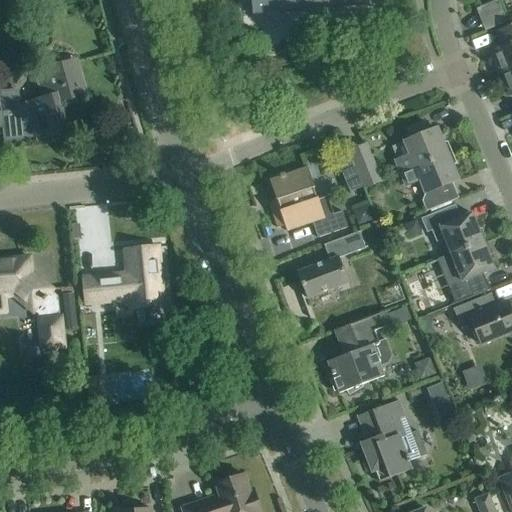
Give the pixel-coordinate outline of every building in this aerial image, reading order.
[(245,0),(247,16),(363,4),(362,0),(245,0)] [(502,0),(495,0),(479,7),(488,29),(511,19),(502,0)] [(501,74),(511,69),(511,25),(501,30),(507,45),(492,51),(501,74)] [(19,90),(0,91),(0,121),(2,121),(4,142),(24,140),(24,138),(36,134),(38,139),(59,133),(60,137),(77,132),(70,109),(81,106),(78,96),(80,96),(71,63),(42,71),(49,96),(20,104),(19,90)] [(511,69),(501,74),(510,96),(511,94),(511,69)] [(401,174),(452,153),(448,142),(442,141),(437,128),(425,134),(420,123),(407,128),(411,139),(404,142),(409,155),(395,161),(401,174)] [(364,189),(381,182),(366,145),(349,151),(364,189)] [(456,163),(452,153),(401,174),(406,186),(420,180),(425,194),(422,201),(426,212),(452,201),(446,185),(458,180),(453,167),(456,163)] [(269,180),(276,199),(268,202),(277,228),(285,226),(287,232),(312,223),(317,238),(348,228),(342,212),(333,215),(327,197),(318,200),(307,168),(284,175),(284,174),(280,175),(281,177),(269,180)] [(451,254),(483,241),(472,213),(460,218),(455,205),(421,219),(427,233),(431,231),(436,243),(445,239),(451,254)] [(353,211),(358,226),(374,221),(368,206),(353,211)] [(415,221),(404,226),(406,232),(415,236),(420,234),(415,221)] [(359,232),(338,240),(344,256),(365,248),(359,232)] [(307,298),(326,291),(348,283),(339,258),(344,256),(338,240),(324,245),(330,260),(297,272),(307,298)] [(494,269),(483,241),(451,254),(437,260),(455,304),(490,290),(483,273),(494,269)] [(100,276),(82,278),(84,304),(110,302),(109,295),(129,293),(131,309),(152,307),(152,310),(158,310),(158,307),(164,306),(158,247),(125,250),(127,276),(100,278),(100,276)] [(32,310),(37,364),(59,362),(57,342),(54,312),(53,312),(51,289),(31,273),(30,257),(0,260),(0,295),(15,294),(19,299),(32,310)] [(481,345),(500,337),(511,332),(511,312),(507,301),(485,310),(481,299),(492,295),(491,293),(473,301),(453,309),(461,329),(473,325),(481,345)] [(76,311),(66,312),(68,329),(78,328),(76,311)] [(328,362),(339,393),(346,391),(349,395),(363,388),(362,385),(384,376),(380,366),(387,364),(389,362),(391,360),(392,357),(391,354),(386,341),(379,343),(375,331),(384,327),(379,314),(339,329),(347,350),(345,355),(328,362)] [(441,385),(428,390),(433,402),(446,396),(441,385)] [(106,396),(91,398),(92,409),(107,408),(106,396)] [(374,438),(361,443),(370,468),(374,467),(379,482),(398,475),(411,470),(408,462),(410,461),(426,455),(417,431),(411,433),(404,416),(398,401),(383,407),(365,414),(374,438)] [(260,511),(256,498),(252,499),(244,475),(216,484),(220,497),(213,500),(212,498),(182,508),(183,511),(260,511)] [(511,475),(501,480),(508,498),(511,507),(511,475)] [(479,511),(496,511),(489,493),(474,499),(479,511)]
